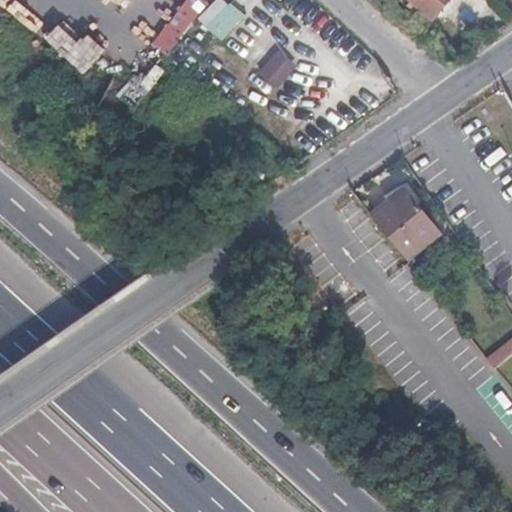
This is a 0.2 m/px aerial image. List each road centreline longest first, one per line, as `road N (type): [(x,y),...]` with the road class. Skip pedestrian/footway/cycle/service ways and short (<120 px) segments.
road 1 (tertiary): [(511,52),(0,409)]
road 2 (motorway): [(349,511),(0,208)]
road 3 (motorway): [(221,511),(0,309)]
road 4 (motorway): [(0,418),(102,511)]
